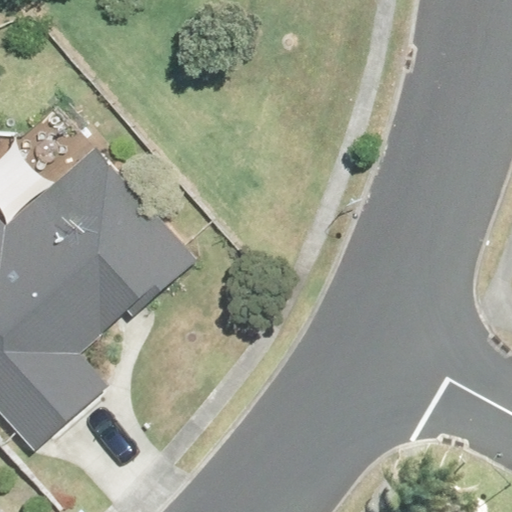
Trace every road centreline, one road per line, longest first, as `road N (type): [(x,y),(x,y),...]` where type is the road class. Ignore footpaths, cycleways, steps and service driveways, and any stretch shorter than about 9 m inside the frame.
road 1 (residential): [(375,336),(473,82),(490,0)]
road 2 (residential): [(248,511),(375,336)]
road 3 (residential): [(511,412),(375,336)]
